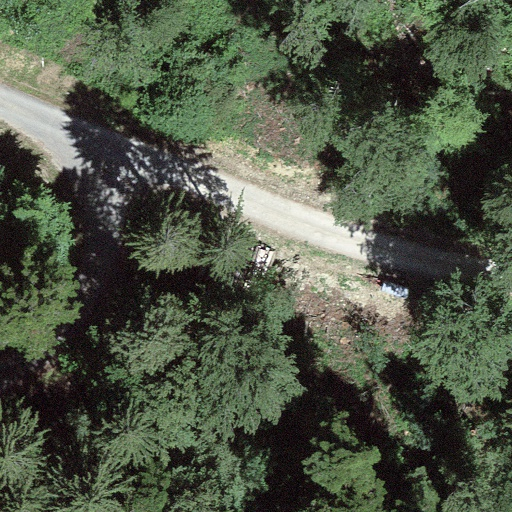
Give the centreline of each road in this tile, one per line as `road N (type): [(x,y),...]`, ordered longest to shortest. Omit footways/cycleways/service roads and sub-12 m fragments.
road 1 (track): [(116,144),(346,251),(511,280)]
road 2 (track): [(0,100),(116,144),(85,321),(0,364)]
